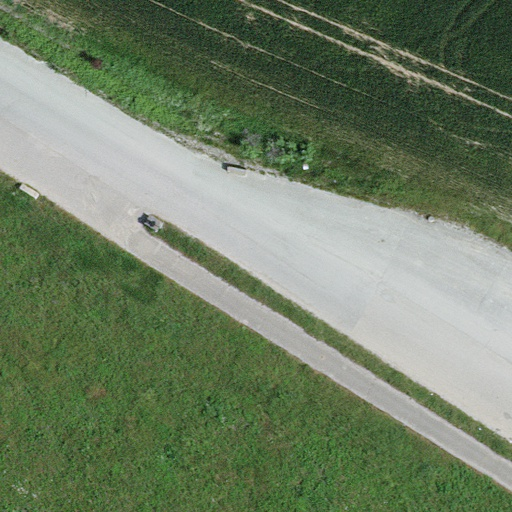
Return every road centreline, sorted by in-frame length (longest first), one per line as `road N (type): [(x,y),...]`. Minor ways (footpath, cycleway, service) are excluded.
road 1 (unclassified): [(0,120),(149,250),(511,476)]
road 2 (unclassified): [(511,387),(186,194),(0,109)]
